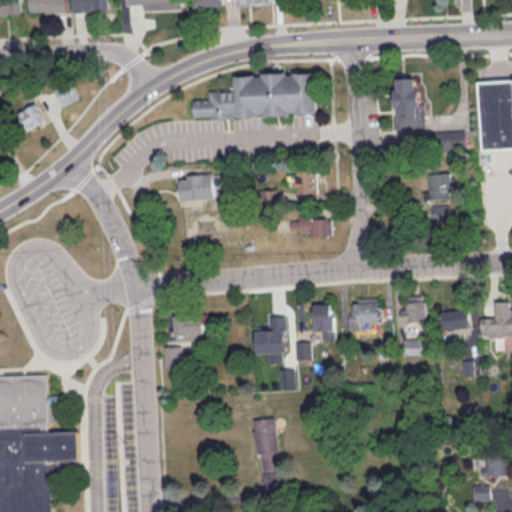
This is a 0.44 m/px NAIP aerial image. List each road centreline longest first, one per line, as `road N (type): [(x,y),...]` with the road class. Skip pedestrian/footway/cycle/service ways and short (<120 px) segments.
road 1 (residential): [(511,261),(135,285)]
road 2 (residential): [(148,511),(135,285),(112,220),(69,161)]
road 3 (residential): [(94,193),(154,142),(355,127)]
road 4 (residential): [(358,39),(361,268)]
road 5 (secondary): [(358,39),(221,55),(155,86)]
road 6 (residential): [(155,86),(113,49),(0,49)]
road 7 (secondary): [(511,31),(358,39)]
